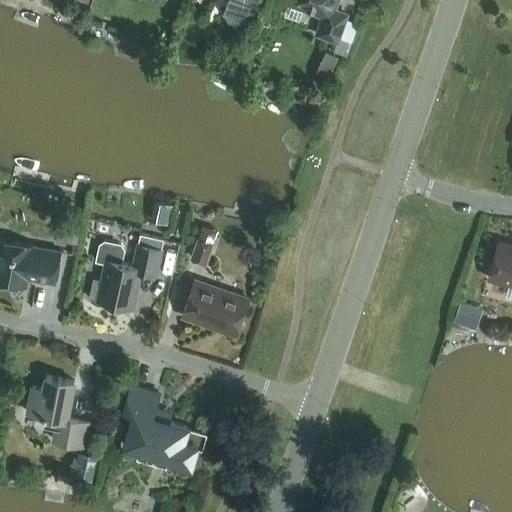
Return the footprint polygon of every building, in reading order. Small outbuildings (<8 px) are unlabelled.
[(228,0),(225,13),(234,21),(246,20),(251,4),(252,0),(228,0)] [(338,40),(347,14),(335,10),(338,0),(290,0),(302,4),(300,7),(324,15),(318,33),(338,40)] [(340,56),(327,49),(317,69),(330,76),(340,56)] [(158,199),(155,217),(171,220),(174,202),(158,199)] [(142,234),(140,243),(138,243),(134,265),(122,262),(125,249),(121,244),(106,240),(101,244),(97,260),(106,262),(102,280),(94,279),(90,298),(116,303),(117,300),(135,303),(142,271),(157,274),(165,239),(142,234)] [(56,282),(61,251),(33,246),(33,244),(0,238),(0,280),(26,285),(28,274),(40,276),(40,279),(56,282)] [(208,265),(214,244),(198,239),(191,259),(208,265)] [(511,245),(499,242),(490,277),(511,282),(511,245)] [(236,334),(249,299),(196,280),(183,315),(236,334)] [(454,321),(477,329),(483,308),(461,301),(454,321)] [(68,417),(75,381),(47,375),(44,388),(33,386),(28,412),(47,416),(45,426),(57,428),(55,440),(86,446),(90,422),(68,417)] [(185,441),(188,427),(152,416),(159,393),(133,385),(126,410),(135,413),(125,446),(192,466),(198,445),(185,441)] [(93,481),(99,456),(80,452),(74,476),(93,481)]
